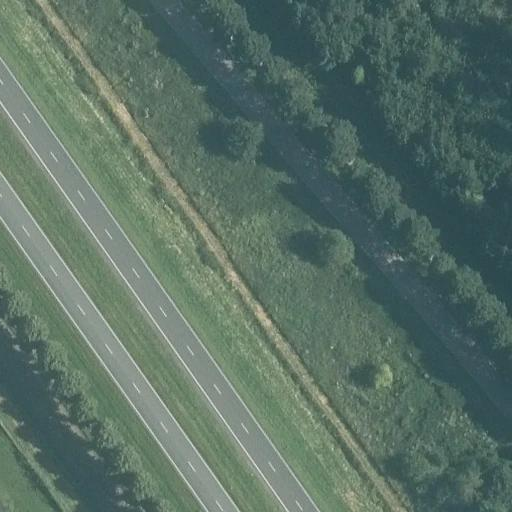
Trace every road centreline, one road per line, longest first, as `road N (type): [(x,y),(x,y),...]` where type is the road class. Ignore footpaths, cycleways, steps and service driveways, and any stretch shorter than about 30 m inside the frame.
road 1 (secondary): [(511,410),(167,0)]
road 2 (trunk): [(299,511),(0,88)]
road 3 (trunk): [(0,203),(217,511)]
